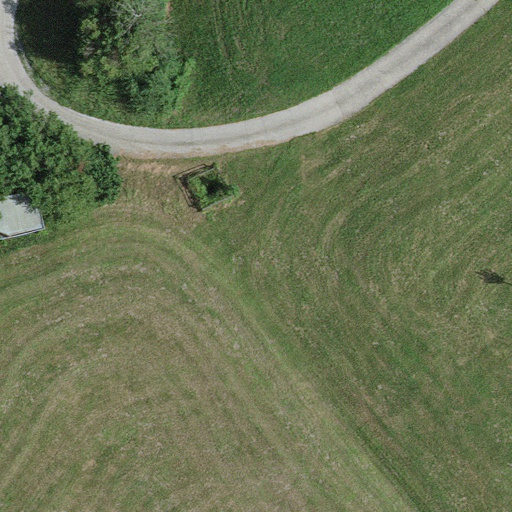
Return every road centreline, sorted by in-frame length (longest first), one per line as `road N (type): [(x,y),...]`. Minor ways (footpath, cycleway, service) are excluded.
road 1 (track): [(0,74),(11,98),(68,150),(217,159),(333,128),(492,0)]
road 2 (track): [(333,128),(318,198),(511,451)]
